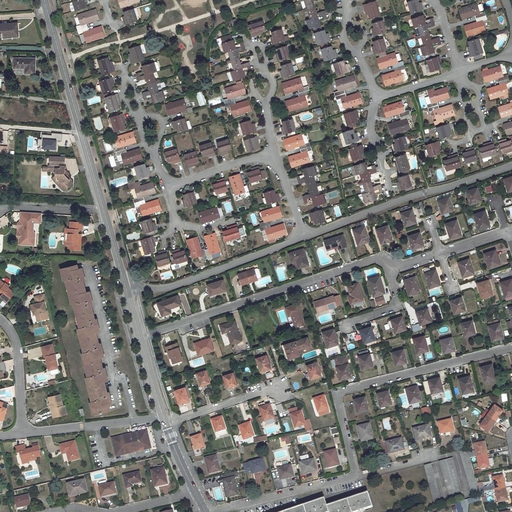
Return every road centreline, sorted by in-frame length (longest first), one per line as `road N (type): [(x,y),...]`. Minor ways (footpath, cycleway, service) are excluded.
road 1 (residential): [(511,347),(338,392),(354,477)]
road 2 (residential): [(138,337),(381,258)]
road 3 (residential): [(511,165),(303,235)]
road 4 (residential): [(303,235),(166,286),(125,289)]
road 5 (residential): [(354,477),(210,511)]
road 6 (residential): [(161,415),(23,432)]
road 7 (residential): [(282,386),(164,424)]
